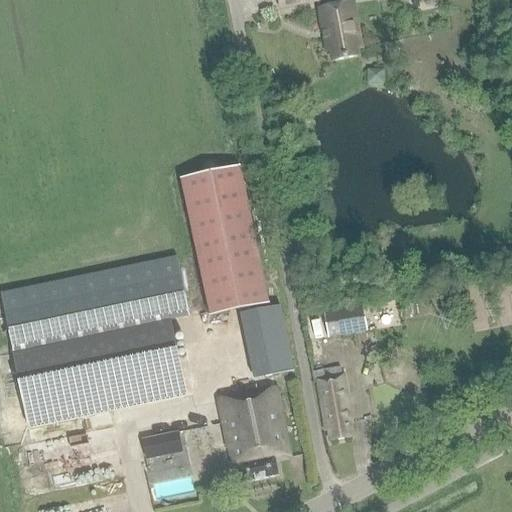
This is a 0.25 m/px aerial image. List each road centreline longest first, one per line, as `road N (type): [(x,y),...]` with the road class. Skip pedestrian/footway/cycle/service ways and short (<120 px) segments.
road 1 (unclassified): [(329,502),(230,0)]
road 2 (tertiary): [(329,502),(511,409)]
